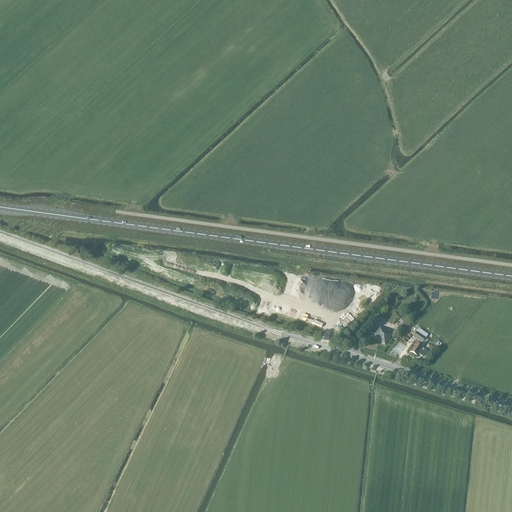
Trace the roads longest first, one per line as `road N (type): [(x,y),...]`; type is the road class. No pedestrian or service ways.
road 1 (primary): [(511,276),(0,207)]
road 2 (unclassified): [(511,265),(116,212)]
road 3 (unclassified): [(282,334),(511,405)]
